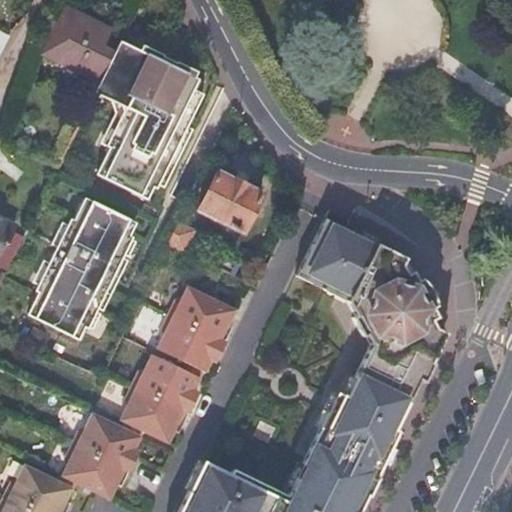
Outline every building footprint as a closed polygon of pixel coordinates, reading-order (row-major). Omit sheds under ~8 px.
[(101,81),(117,48),(107,42),(110,35),(65,12),(44,57),(99,84),(101,81)] [(180,70),(180,69),(173,65),(170,71),(161,66),(164,61),(121,39),(117,48),(101,81),(99,84),(99,85),(119,95),(121,92),(128,95),(130,99),(133,104),(130,109),(128,110),(115,134),(118,136),(104,164),(128,176),(180,70)] [(170,71),(173,65),(164,61),(161,66),(170,71)] [(203,80),(180,69),(180,70),(128,176),(154,189),(160,176),(163,178),(204,94),(198,90),(203,80)] [(243,232),(260,193),(213,170),(196,208),(243,232)] [(109,213),(114,203),(91,191),(79,215),(76,213),(40,285),(43,287),(31,309),(55,321),(109,213)] [(140,216),(114,203),(109,213),(55,321),(82,334),(88,322),(91,323),(111,283),(105,280),(110,271),(116,273),(136,231),(134,229),(140,216)] [(380,234),(328,214),(296,278),(347,305),(355,318),(351,320),(362,338),(365,336),(370,347),(362,362),(344,399),(336,395),(318,432),(324,435),(315,451),(310,449),(286,497),(232,471),(229,476),(204,464),(202,463),(177,511),(360,511),(369,494),(382,468),(397,438),(411,408),(425,380),(434,363),(445,339),(435,318),(432,311),(437,305),(431,297),(435,292),(431,279),(426,272),(420,267),(417,269),(412,262),(408,258),(401,254),(406,247),(380,234)] [(0,253),(13,228),(0,221),(0,253)] [(169,244),(183,251),(193,231),(178,224),(169,244)] [(105,280),(111,283),(116,273),(110,271),(105,280)] [(168,316),(224,344),(231,329),(227,327),(234,312),(187,289),(182,299),(175,302),(168,316)] [(218,357),(224,344),(168,316),(161,330),(163,337),(163,340),(157,350),(186,365),(202,373),(204,374),(211,360),(205,358),(207,353),(218,357)] [(193,393),(199,380),(183,371),(154,357),(146,372),(141,374),(134,387),(188,414),(195,400),(184,395),(186,391),(193,393)] [(185,368),(201,376),(202,373),(186,365),(185,368)] [(199,380),(201,376),(185,368),(183,371),(199,380)] [(122,422),(125,423),(143,432),(167,444),(174,430),(168,427),(170,423),(181,428),(188,414),(134,387),(127,401),(129,407),(122,422)] [(79,431),(72,446),(128,474),(135,459),(125,454),(128,447),(134,450),(140,438),(122,430),(93,416),(86,430),(79,431)] [(125,423),(123,427),(141,436),(143,432),(125,423)] [(123,427),(122,430),(140,438),(141,436),(123,427)] [(324,435),(318,432),(310,449),(315,451),(324,435)] [(128,474),(72,446),(66,459),(69,463),(63,477),(75,484),(92,492),(109,501),(116,485),(121,488),(128,474)] [(13,483),(6,497),(35,511),(65,511),(67,510),(57,505),(59,501),(65,503),(72,490),(60,484),(27,466),(20,481),(13,483)] [(63,477),(61,481),(73,487),(75,484),(63,477)] [(73,487),(61,481),(60,484),(72,490),(73,487)] [(0,511),(35,511),(6,497),(0,509),(0,511)]
